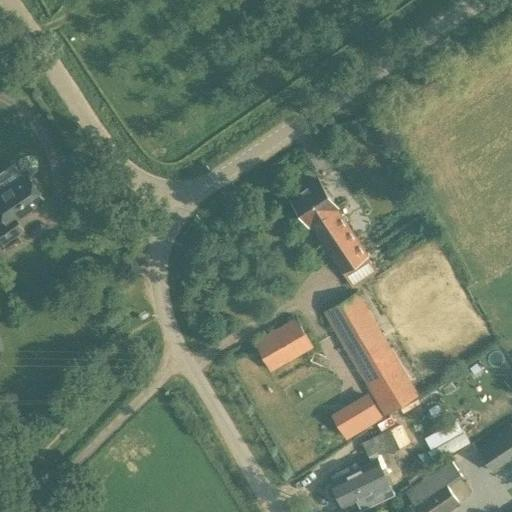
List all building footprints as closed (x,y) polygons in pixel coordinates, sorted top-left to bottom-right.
[(22,228),(15,218),(44,199),(25,172),(0,189),(0,213),(4,219),(0,221),(0,238),(2,242),(22,228)] [(376,271),(367,256),(369,255),(336,206),(337,205),(319,178),(292,196),(310,223),(311,223),(353,286),(376,271)] [(357,290),(323,311),(384,415),(419,394),(357,290)] [(87,294),(78,299),(83,306),(91,301),(87,294)] [(271,371),(313,347),(295,316),(253,340),(271,371)] [(511,424),(475,448),(492,472),(511,458),(511,424)] [(337,498),(338,497),(343,506),(389,484),(385,475),(399,469),(391,453),(400,448),(390,428),(361,443),(370,462),(330,481),(332,485),(330,486),(326,490),(330,499),(337,498)] [(407,491),(414,501),(409,505),(413,511),(446,511),(460,502),(472,494),(451,462),(407,491)]
